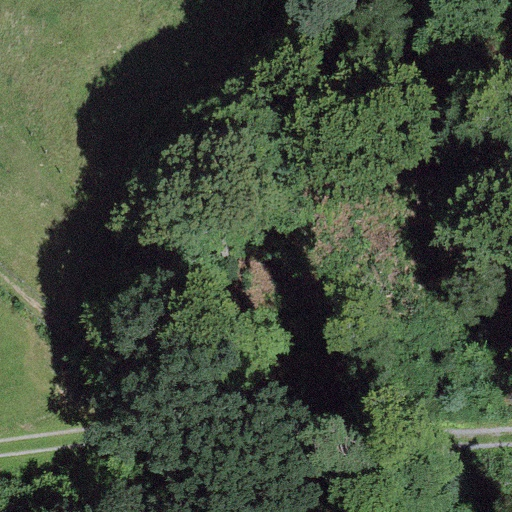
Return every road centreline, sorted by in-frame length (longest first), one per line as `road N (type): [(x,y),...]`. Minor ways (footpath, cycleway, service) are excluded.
road 1 (track): [(222,434),(511,441)]
road 2 (track): [(0,448),(117,434),(222,434)]
